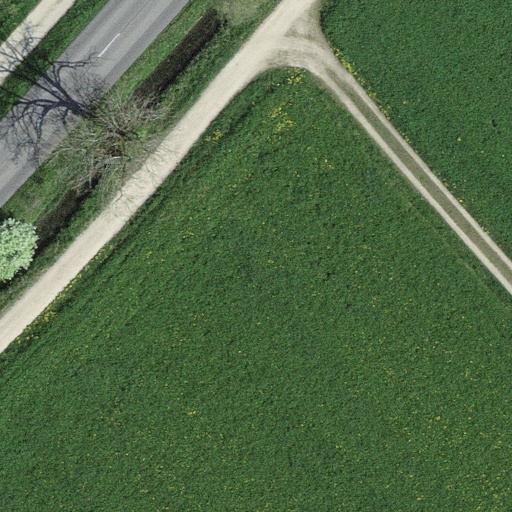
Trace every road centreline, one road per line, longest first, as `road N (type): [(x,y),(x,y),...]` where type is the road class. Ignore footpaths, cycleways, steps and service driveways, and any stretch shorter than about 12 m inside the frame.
road 1 (track): [(0,337),(65,273),(239,63),(304,0)]
road 2 (track): [(287,22),(511,276)]
road 3 (secondary): [(0,163),(147,0)]
